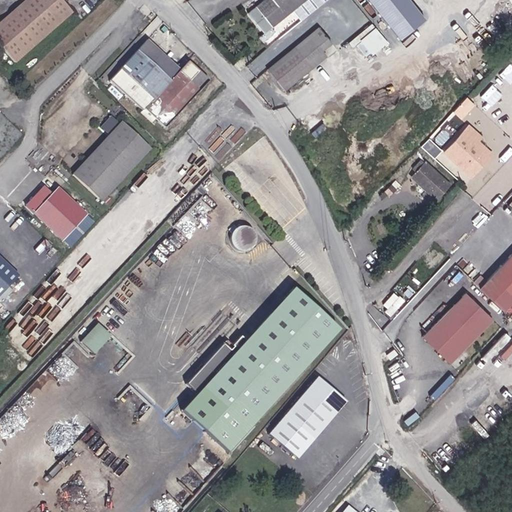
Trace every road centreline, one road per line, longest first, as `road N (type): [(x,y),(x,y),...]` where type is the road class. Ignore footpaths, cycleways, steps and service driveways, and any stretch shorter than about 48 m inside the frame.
road 1 (residential): [(157,0),(235,79),(294,158),(341,254),(387,432),(456,511)]
road 2 (unknown): [(0,146),(56,77),(125,16),(158,1)]
road 3 (unknown): [(357,316),(390,301),(511,171)]
